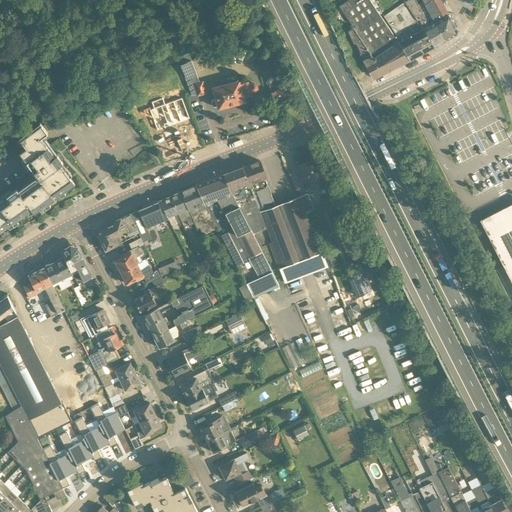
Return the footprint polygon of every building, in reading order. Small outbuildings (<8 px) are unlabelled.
[(409,60),(398,43),(368,0),(348,0),(345,3),(342,0),(338,0),(334,3),(337,8),(339,7),(353,28),(348,32),(353,44),(354,44),(356,44),(360,53),(359,54),(373,79),(409,60)] [(415,0),(409,0),(404,3),(416,22),(418,21),(434,47),(444,41),(423,2),(418,4),(415,0)] [(421,0),(423,2),(444,41),(455,35),(456,35),(457,30),(439,0),(421,0)] [(414,34),(398,43),(409,60),(415,57),(434,47),(418,21),(416,22),(404,3),(383,16),(396,36),(410,28),(414,34)] [(196,94),(197,96),(206,94),(203,82),(199,83),(185,47),(174,52),(191,96),(196,94)] [(281,66),(278,67),(275,67),(271,68),(268,70),(265,73),(276,106),(295,99),(284,67),(281,66)] [(211,103),(212,106),(215,107),(218,106),(219,108),(244,101),(243,98),(251,96),(250,93),(256,91),(257,89),(256,85),(254,84),(248,86),(247,83),(239,85),(238,82),(236,76),(227,78),(229,84),(214,88),(216,99),(213,100),(211,103)] [(163,97),(155,96),(152,110),(149,111),(157,132),(180,123),(172,102),(165,105),(163,97)] [(38,179),(20,193),(31,210),(34,214),(75,184),(61,165),(63,163),(60,159),(62,158),(59,154),(57,155),(54,157),(47,147),(44,143),(41,138),(47,133),(40,123),(19,138),(26,148),(19,153),(23,158),(38,179)] [(266,177),(260,161),(243,167),(260,211),(260,212),(275,206),(264,178),(266,177)] [(318,185),(319,189),(326,187),(316,161),(310,164),(309,161),(296,166),(302,183),(309,180),(312,188),(318,185)] [(243,167),(223,174),(231,193),(232,193),(252,233),(266,228),(260,212),(260,211),(250,186),(243,167)] [(223,174),(197,184),(217,229),(218,228),(224,240),(237,267),(249,260),(257,274),(259,278),(246,284),(252,297),(262,292),(278,285),(270,269),(252,233),(232,193),(231,193),(223,174)] [(211,232),(217,229),(197,185),(180,192),(188,211),(194,224),(196,229),(199,228),(202,235),(211,232)] [(17,189),(0,200),(0,235),(4,233),(3,231),(18,220),(19,222),(23,219),(22,217),(31,210),(20,193),(17,189)] [(189,226),(194,224),(188,211),(180,192),(169,196),(177,213),(182,223),(186,221),(189,226)] [(313,209),(311,203),(307,194),(298,197),(304,213),(313,209)] [(172,215),(177,213),(169,196),(160,201),(170,224),(174,233),(179,231),(172,215)] [(313,272),(327,267),(322,251),(319,252),(304,213),(298,197),(275,206),(260,212),(266,228),(271,242),(269,243),(279,268),(307,257),(313,272)] [(164,227),(170,224),(160,201),(149,205),(157,223),(161,222),(164,227)] [(147,228),(157,223),(149,205),(139,210),(147,228)] [(146,228),(147,228),(139,210),(129,214),(129,215),(136,229),(138,233),(140,238),(143,245),(144,245),(143,242),(151,238),(146,228)] [(511,283),(511,212),(500,219),(496,212),(480,221),(504,267),(511,283)] [(136,229),(129,215),(121,219),(120,218),(99,229),(97,235),(100,240),(109,235),(111,238),(117,235),(118,236),(124,233),(125,235),(128,234),(133,232),(134,235),(138,233),(136,229)] [(137,240),(140,238),(138,233),(134,235),(133,232),(128,234),(125,235),(124,233),(118,236),(117,235),(111,238),(109,235),(100,240),(105,251),(135,236),(137,240)] [(139,247),(143,245),(140,238),(137,240),(129,244),(132,250),(123,255),(124,256),(115,261),(121,272),(137,264),(137,265),(142,262),(139,255),(142,253),(139,247)] [(63,258),(67,265),(82,257),(77,248),(70,246),(61,252),(64,257),(63,258)] [(58,260),(53,263),(66,288),(71,285),(68,279),(65,280),(63,278),(72,274),(67,265),(63,258),(62,257),(59,259),(58,260)] [(87,267),(82,257),(67,265),(72,274),(87,267)] [(45,267),(43,268),(51,284),(60,280),(61,282),(58,284),(61,290),(66,288),(53,263),(49,265),(48,264),(45,266),(45,267)] [(140,271),(137,265),(137,264),(121,272),(127,284),(136,279),(137,281),(144,278),(147,284),(152,281),(160,277),(157,271),(152,273),(149,267),(140,271)] [(168,274),(165,266),(158,268),(161,276),(168,274)] [(92,277),(87,267),(72,274),(77,284),(78,284),(79,286),(73,289),(82,307),(88,303),(82,292),(88,289),(84,281),(92,277)] [(45,305),(51,316),(64,309),(51,284),(43,268),(36,271),(35,271),(33,270),(30,272),(29,274),(30,274),(29,275),(32,283),(24,287),(29,298),(38,293),(37,291),(44,287),(51,302),(45,305)] [(348,279),(356,298),(371,292),(362,273),(348,279)] [(161,277),(160,277),(152,281),(154,287),(144,292),(145,294),(134,299),(137,304),(136,304),(140,312),(156,304),(152,297),(165,290),(162,284),(164,283),(161,277)] [(252,297),(246,284),(238,288),(247,306),(255,302),(252,297)] [(142,315),(154,337),(168,330),(174,327),(213,306),(212,304),(208,296),(203,285),(172,300),(172,301),(180,316),(173,320),(170,321),(169,320),(166,321),(157,308),(142,315)] [(212,304),(216,301),(213,294),(208,296),(212,304)] [(0,336),(21,323),(7,295),(0,300),(0,336)] [(172,300),(170,296),(162,300),(164,304),(172,301),(172,300)] [(95,336),(99,334),(97,329),(110,322),(104,310),(81,321),(89,338),(95,336)] [(240,314),(225,322),(229,330),(244,323),(240,314)] [(0,363),(0,364),(21,405),(28,419),(41,445),(74,428),(61,402),(62,402),(24,330),(21,323),(0,336),(0,363)] [(181,335),(184,341),(202,333),(198,326),(181,335)] [(99,351),(89,356),(95,370),(106,365),(101,356),(122,346),(112,327),(99,334),(95,336),(98,342),(97,343),(100,349),(99,351)] [(168,330),(154,337),(159,348),(167,344),(168,345),(174,341),(168,330)] [(269,333),(262,337),(266,345),(268,344),(270,346),(274,344),(272,341),(273,341),(269,333)] [(300,338),(294,341),(298,349),(304,346),(300,338)] [(189,367),(186,359),(192,356),(189,349),(169,359),(170,361),(168,362),(174,375),(189,367)] [(205,365),(207,370),(208,370),(220,364),(218,359),(205,365)] [(112,384),(120,380),(135,373),(130,362),(116,369),(113,370),(110,369),(106,368),(107,364),(106,365),(95,370),(104,388),(112,384)] [(0,364),(0,384),(13,410),(21,405),(0,364)] [(214,382),(208,370),(207,370),(187,380),(188,382),(180,385),(186,396),(201,388),(213,382),(214,382)] [(114,387),(112,384),(104,388),(109,398),(134,385),(139,383),(140,383),(135,373),(120,380),(122,384),(114,387)] [(201,388),(186,396),(192,409),(195,408),(198,407),(197,406),(217,396),(215,391),(217,390),(213,382),(201,388)] [(219,400),(221,406),(234,400),(239,397),(236,392),(219,400)] [(122,399),(112,404),(114,409),(124,404),(122,399)] [(234,400),(221,406),(224,412),(237,406),(234,400)] [(135,414),(139,422),(155,414),(149,403),(140,408),(139,406),(126,412),(129,418),(135,414)] [(115,409),(117,415),(128,410),(125,404),(115,409)] [(41,445),(28,419),(21,405),(13,410),(5,415),(17,441),(7,452),(27,472),(40,499),(53,492),(56,497),(60,499),(66,496),(41,445)] [(438,421),(446,417),(441,406),(433,410),(438,421)] [(437,422),(431,411),(423,415),(428,426),(437,422)] [(139,422),(134,424),(138,431),(137,432),(138,435),(130,439),(135,450),(144,445),(140,439),(152,433),(152,431),(161,426),(155,414),(139,422)] [(201,429),(207,440),(222,432),(229,429),(226,422),(223,416),(207,424),(208,426),(201,429)] [(411,430),(425,423),(422,417),(407,423),(411,430)] [(293,431),(297,441),(309,435),(306,430),(310,428),(308,424),(304,426),(304,425),(293,431)] [(222,432),(207,440),(213,452),(235,441),(229,429),(222,432)] [(256,431),(239,440),(243,448),(260,440),(256,431)] [(274,443),(281,442),(280,433),(273,434),(274,443)] [(246,481),(252,478),(248,471),(241,474),(240,472),(237,465),(250,459),(247,453),(219,467),(225,480),(233,476),(237,485),(246,481)] [(429,472),(431,475),(450,511),(469,511),(467,505),(461,492),(448,467),(437,472),(433,463),(429,465),(429,467),(431,471),(429,472)] [(197,511),(184,486),(194,481),(189,471),(168,481),(166,477),(151,484),(150,482),(143,485),(142,482),(127,490),(136,507),(137,507),(136,504),(141,501),(143,504),(150,500),(152,504),(151,504),(155,511),(162,508),(164,511),(197,511)] [(481,500),(477,502),(481,509),(482,511),(494,511),(485,493),(474,473),(469,475),(481,500)] [(420,492),(419,492),(429,511),(450,511),(431,475),(416,482),(420,492)] [(390,481),(405,511),(420,511),(411,493),(408,495),(399,477),(390,481)] [(0,500),(10,490),(3,483),(0,486),(0,500)] [(233,496),(236,500),(238,499),(242,506),(265,494),(261,486),(255,488),(253,483),(235,492),(236,494),(233,496)] [(495,488),(485,493),(494,511),(507,511),(501,499),(500,499),(495,488)] [(0,511),(1,511),(17,497),(10,490),(0,500),(0,511)] [(465,490),(461,492),(467,505),(469,511),(482,511),(481,509),(477,502),(476,499),(471,502),(465,490)] [(429,511),(419,492),(414,495),(422,511),(429,511)] [(258,501),(261,507),(266,504),(273,501),(270,494),(258,501)] [(14,511),(24,503),(17,497),(1,511),(14,511)] [(31,510),(28,511),(46,511),(44,507),(40,500),(31,510)] [(284,507),(281,501),(276,503),(279,509),(284,507)] [(28,511),(31,510),(24,503),(14,511),(28,511)]
